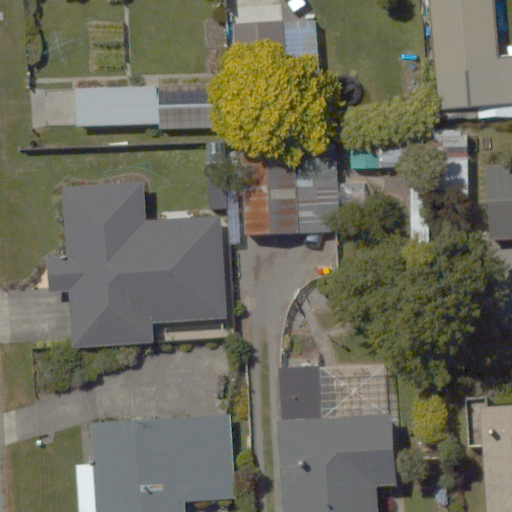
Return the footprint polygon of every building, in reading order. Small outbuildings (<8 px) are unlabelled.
[(492,0),(430,0),(439,112),(476,109),(477,119),(511,116),(511,54),(497,56),(492,0)] [(213,79),(76,82),(77,126),(214,123),(213,79)] [(431,114),(433,197),(473,196),(471,113),(431,114)] [(338,227),(336,143),(261,145),(262,175),(242,176),(244,230),(338,227)] [(214,149),(161,150),(161,180),(215,180),(214,149)] [(511,160),(488,162),(490,231),(511,230),(511,160)] [(143,178),(62,180),(64,248),(44,249),(45,294),(66,293),(67,342),(156,340),(156,317),(221,315),(218,212),(144,214),(143,178)] [(464,447),(482,446),(484,511),(511,511),(511,398),(502,398),(463,399),(464,447)] [(231,409),(96,414),(97,455),(76,456),(78,511),(185,511),(185,498),(235,496),(231,409)] [(283,412),(285,511),(373,511),(372,471),(391,470),(389,409),(283,412)]
